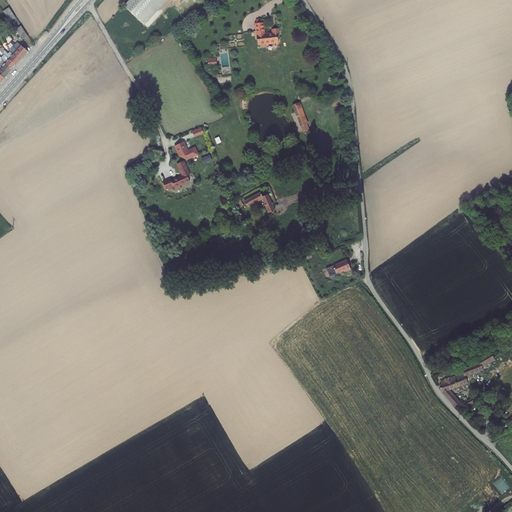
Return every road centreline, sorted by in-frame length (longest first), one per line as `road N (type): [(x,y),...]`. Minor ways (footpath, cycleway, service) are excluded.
road 1 (unclassified): [(304,0),(347,74),(366,275),(430,381),(511,469)]
road 2 (track): [(86,1),(165,142)]
road 3 (tertiary): [(88,0),(0,99)]
